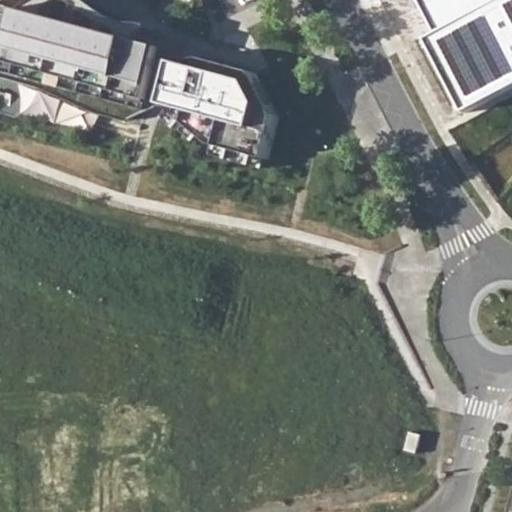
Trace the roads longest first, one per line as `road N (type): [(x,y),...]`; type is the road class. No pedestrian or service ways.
road 1 (tertiary): [(339,0),(480,269)]
road 2 (residential): [(491,369),(448,511)]
road 3 (tertiary): [(480,269),(456,296),(452,314),(462,348),(491,369)]
